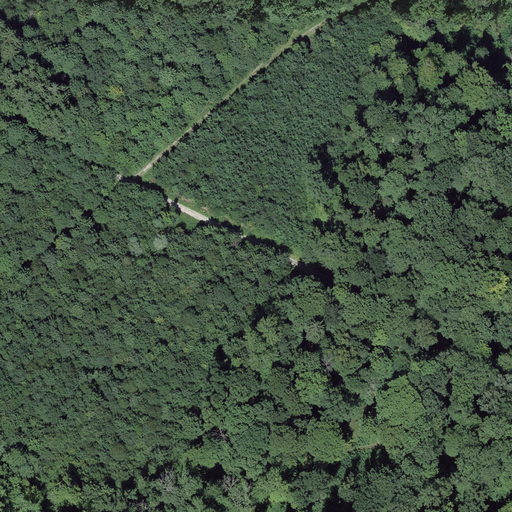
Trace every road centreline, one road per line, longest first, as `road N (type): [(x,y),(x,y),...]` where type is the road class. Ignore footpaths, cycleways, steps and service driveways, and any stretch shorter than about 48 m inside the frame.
road 1 (track): [(511,393),(360,298),(0,122)]
road 2 (track): [(373,0),(267,59),(0,289)]
road 3 (track): [(301,511),(332,405),(363,355),(511,212)]
